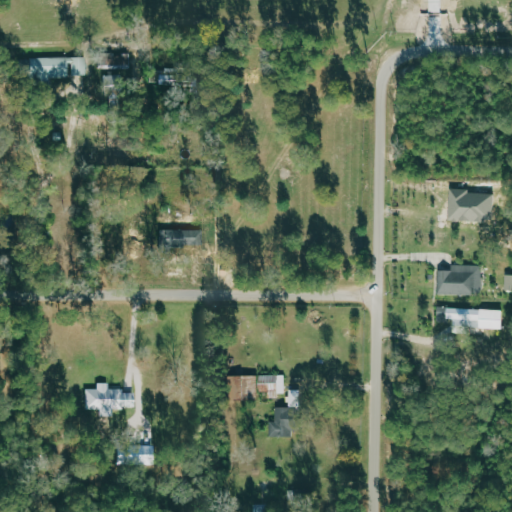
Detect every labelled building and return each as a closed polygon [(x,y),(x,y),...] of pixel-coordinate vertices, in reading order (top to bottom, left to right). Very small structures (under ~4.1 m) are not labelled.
[(103,55),(103,70),(129,69),(129,54),(103,55)] [(27,58),(28,80),(67,79),(67,65),(72,65),(72,76),(87,76),(86,57),(27,58)] [(449,220),(493,221),(494,192),(450,191),(449,220)] [(163,247),(202,246),(202,230),(163,231),(163,247)] [(483,265),(452,265),(452,270),(438,270),(438,294),(482,295),(483,265)] [(501,329),(502,310),(448,308),(447,318),(454,318),(454,327),(501,329)] [(286,374),(227,376),(227,401),(265,400),(265,397),(287,396),(286,374)] [(134,393),(123,393),(123,389),(109,389),(109,383),(96,384),(97,389),(85,389),(86,410),(101,410),(101,417),(113,417),(113,408),(134,408),(134,393)] [(293,437),(293,408),(277,407),(277,421),(271,421),(271,437),(293,437)]
